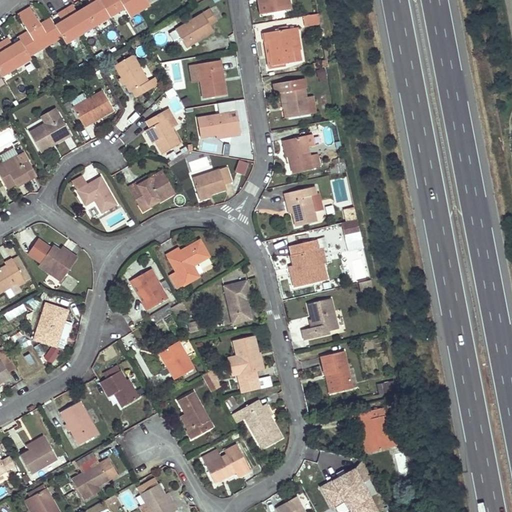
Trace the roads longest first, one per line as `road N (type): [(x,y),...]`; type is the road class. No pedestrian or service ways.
road 1 (motorway): [(394,0),(493,511)]
road 2 (motorway): [(511,399),(434,0)]
road 3 (residential): [(221,511),(284,474),(300,429),(261,265),(230,223)]
road 4 (residential): [(230,223),(194,216),(129,245),(104,277),(88,351),(76,367),(0,412)]
road 5 (residential): [(230,223),(266,164),(239,0)]
